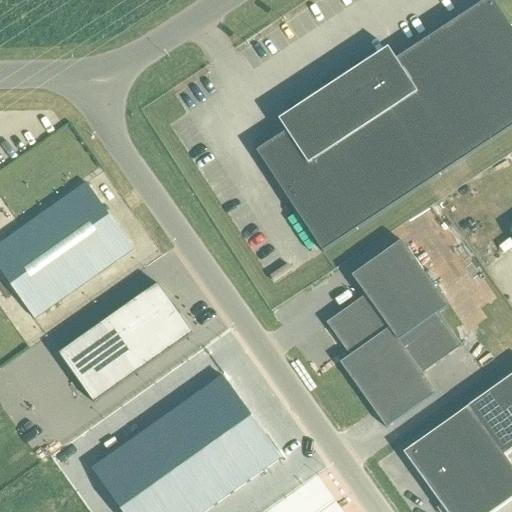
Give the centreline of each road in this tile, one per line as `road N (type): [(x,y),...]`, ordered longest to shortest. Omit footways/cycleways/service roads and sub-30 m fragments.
road 1 (unclassified): [(92,77),(115,145),(373,511)]
road 2 (unclassified): [(92,77),(134,61),(226,0)]
